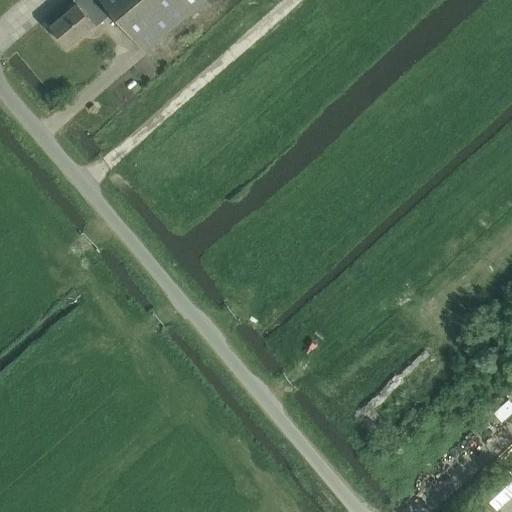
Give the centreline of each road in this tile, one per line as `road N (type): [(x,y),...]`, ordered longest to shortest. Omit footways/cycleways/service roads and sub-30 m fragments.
road 1 (unclassified): [(360,511),(0,85)]
road 2 (track): [(306,0),(86,187)]
